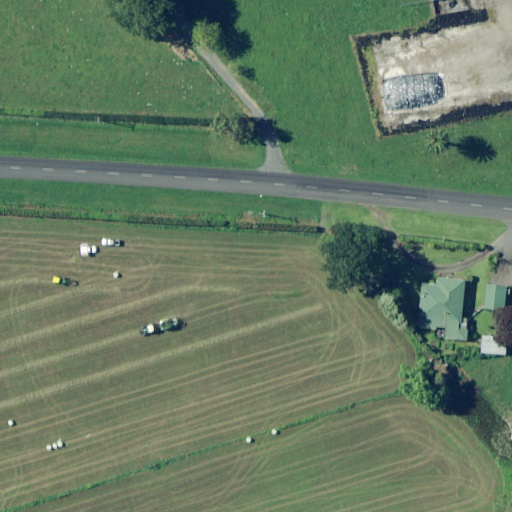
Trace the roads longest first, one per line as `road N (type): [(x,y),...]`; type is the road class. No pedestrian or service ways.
road 1 (unclassified): [(0,163),(262,176),(511,210)]
road 2 (track): [(306,181),(160,0)]
